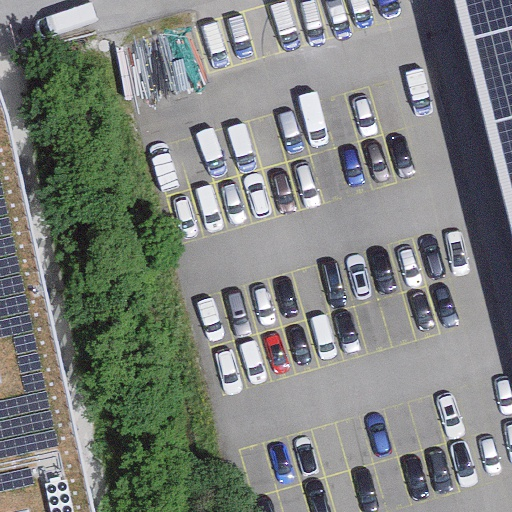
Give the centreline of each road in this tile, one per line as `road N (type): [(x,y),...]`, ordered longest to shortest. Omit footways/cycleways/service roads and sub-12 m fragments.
road 1 (unknown): [(478,190),(187,268)]
road 2 (unknown): [(478,190),(438,0)]
road 3 (unknown): [(511,344),(478,190)]
